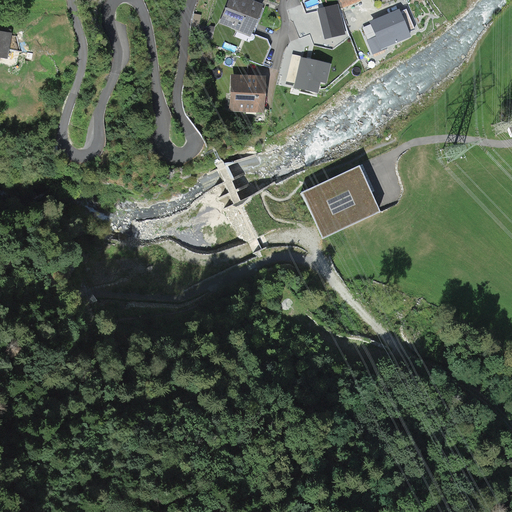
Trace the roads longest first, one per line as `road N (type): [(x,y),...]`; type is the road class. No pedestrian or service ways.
road 1 (unclassified): [(75,0),(86,55),(62,135),(65,148),(82,156),(95,146),(119,57),(108,13),(114,0)]
road 2 (unclassified): [(136,0),(147,20),(163,146),(178,157),(194,139),(177,88),(193,0)]
road 3 (track): [(511,424),(450,377),(323,339),(276,302)]
